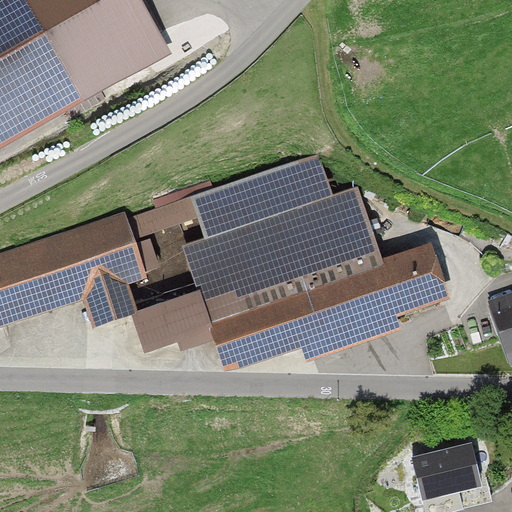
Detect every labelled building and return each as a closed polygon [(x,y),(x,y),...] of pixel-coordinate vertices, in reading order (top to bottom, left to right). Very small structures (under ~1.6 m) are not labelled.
[(126,0),(5,0),(0,3),(0,123),(149,39),(126,0)] [(200,226),(207,248),(336,205),(320,158),(128,222),(149,285),(183,274),(171,236),(200,226)] [(207,248),(186,255),(202,302),(139,323),(134,325),(147,361),(181,350),(184,359),(218,347),(229,379),(305,353),(309,364),(400,333),(397,324),(449,306),(431,254),(386,269),(360,197),(336,205),(207,248)] [(126,217),(0,257),(0,333),(86,306),(96,337),(134,325),(139,323),(131,297),(150,290),(149,285),(128,222),(126,217)] [(511,292),(495,297),(511,349),(511,292)] [(473,446),(413,461),(423,504),(483,489),(473,446)]
